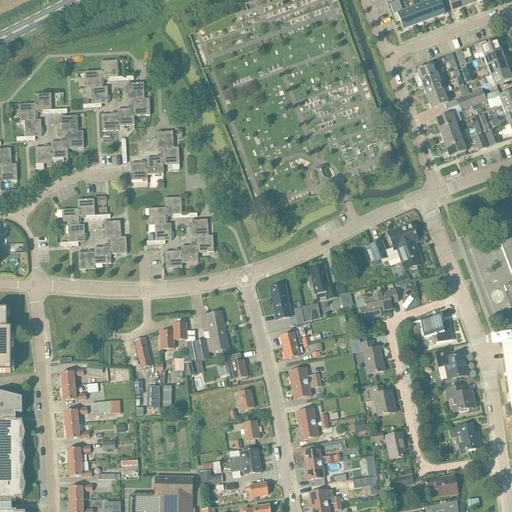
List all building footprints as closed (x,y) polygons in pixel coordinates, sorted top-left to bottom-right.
[(444,15),(441,6),(438,0),(435,0),(428,3),(434,19),(444,15)] [(462,8),(459,0),(447,0),(452,12),(462,8)] [(459,0),(462,8),(472,4),(470,0),(459,0)] [(403,12),(398,1),(389,4),(396,21),(399,20),(403,30),(413,26),(407,11),(403,12)] [(424,23),(434,19),(428,3),(418,7),(424,23)] [(413,26),(424,23),(418,7),(407,11),(413,26)] [(484,58),(504,50),(503,46),(499,47),(497,42),(487,46),(485,42),(474,46),(477,53),(480,54),(482,53),(484,58)] [(506,54),(504,50),(484,58),(487,67),(504,61),(502,56),(506,54)] [(456,53),(459,63),(460,66),(466,64),(461,51),(456,53)] [(452,55),(446,57),(451,69),(457,67),(452,55)] [(101,71),(102,79),(109,78),(109,82),(133,81),(133,77),(118,78),(117,61),(100,62),(101,71)] [(504,61),(487,67),(491,77),(511,69),(510,64),(506,66),(504,61)] [(443,73),(442,71),(439,62),(432,64),(433,66),(417,72),(419,77),(415,78),(416,83),(437,75),(443,73)] [(511,70),(511,69),(491,77),(485,79),(489,88),(511,80),(509,75),(511,73),(511,70)] [(102,87),(102,79),(101,71),(85,72),(85,89),(90,89),(90,88),(102,87)] [(437,75),(416,83),(418,87),(422,86),(424,91),(440,85),(437,75)] [(144,99),(143,83),(127,84),(128,101),(133,100),(144,100),(144,99)] [(440,85),(424,91),(426,96),(422,97),(423,102),(444,94),(440,85)] [(107,87),(102,87),(90,88),(90,89),(91,105),(89,105),(88,100),(83,100),(83,109),(101,108),(101,104),(108,104),(107,87)] [(471,101),(484,96),(482,91),(469,95),(471,101)] [(502,106),(511,102),(511,91),(498,97),(502,106)] [(43,115),(67,114),(67,110),(51,111),(51,94),(34,95),(34,104),(35,104),(35,111),(42,111),(43,115)] [(448,104),(444,94),(423,102),(425,106),(429,105),(431,110),(448,104)] [(471,101),(469,95),(456,100),(458,105),(471,101)] [(471,101),(473,106),(486,102),(484,96),(471,101)] [(144,100),(133,100),(133,109),(133,117),(134,117),(150,116),(149,99),(144,99),(144,100)] [(437,126),(433,127),(435,131),(455,124),(455,123),(460,122),(457,114),(461,112),(460,111),(473,106),(471,101),(458,105),(445,111),(447,116),(435,120),(437,126)] [(511,102),(502,106),(505,116),(511,113),(511,102)] [(36,120),(35,111),(35,104),(34,104),(18,105),(19,122),(24,121),(36,120)] [(133,117),(133,109),(117,110),(117,115),(118,127),(134,126),(134,117),(133,117)] [(118,127),(117,115),(101,115),(102,132),(118,131),(118,127)] [(61,133),(66,133),(78,133),(78,132),(77,116),(60,117),(61,133)] [(41,120),(36,120),(24,121),(25,138),(16,138),(17,142),(35,141),(35,137),(41,137),(41,120)] [(455,124),(435,131),(436,136),(440,134),(442,139),(459,133),(455,124)] [(67,149),(84,149),(83,132),(78,132),(78,133),(66,133),(67,142),(67,149)] [(173,132),(162,132),(156,133),(157,149),(162,149),(173,149),(173,148),(173,132)] [(490,147),(496,145),(491,132),(486,134),(490,147)] [(459,133),(442,139),(444,144),(440,146),(442,150),(462,142),(459,133)] [(482,136),(476,138),(474,139),(478,152),(487,148),(482,136)] [(51,159),(52,159),(68,159),(67,149),(67,142),(51,143),(51,147),(51,159)] [(462,142),(442,150),(443,154),(447,153),(449,158),(466,152),(462,142)] [(51,147),(43,148),(35,148),(35,165),(52,164),(52,159),(51,159),(51,147)] [(173,149),(162,149),(162,151),(162,156),(162,158),(163,165),(171,165),(172,171),(179,170),(179,164),(178,148),(173,148),(173,149)] [(0,166),(11,166),(11,165),(10,149),(0,149),(0,166)] [(163,165),(162,158),(146,159),(146,163),(147,175),(164,175),(163,165)] [(147,175),(146,163),(130,164),(131,181),(148,180),(147,175)] [(16,165),(11,165),(11,166),(0,166),(0,172),(0,175),(0,182),(1,182),(17,181),(16,165)] [(320,183),(328,179),(323,167),(315,170),(320,183)] [(164,199),(165,208),(165,216),(172,215),(173,219),(197,218),(197,214),(182,215),(181,198),(164,199)] [(110,219),(110,215),(95,216),(94,200),(77,200),(78,210),(79,217),(86,217),(86,220),(110,219)] [(166,224),(165,216),(165,208),(148,209),(149,226),(154,226),(154,225),(166,224)] [(78,210),(62,211),(62,227),(67,227),(67,226),(79,226),(79,217),(78,210)] [(208,237),(208,236),(207,220),(190,221),(191,238),(196,238),(208,237)] [(510,220),(493,226),(494,230),(511,223),(510,220)] [(121,238),(120,222),(104,222),(104,239),(109,239),(121,238)] [(171,224),(166,224),(154,225),(154,226),(155,242),(147,242),(147,246),(165,245),(165,241),(172,241),(171,224)] [(416,252),(413,243),(418,242),(412,225),(399,229),(400,230),(389,234),(389,233),(388,234),(393,249),(385,252),(381,242),(370,246),(376,262),(387,259),(387,260),(399,256),(405,271),(423,264),(423,263),(421,264),(417,251),(416,252)] [(67,226),(67,227),(68,243),(60,243),(60,247),(78,246),(78,243),(85,242),(84,226),(79,226),(67,226)] [(197,254),(198,254),(214,253),(213,236),(208,236),(208,237),(196,238),(197,246),(197,254)] [(121,238),(109,239),(110,248),(110,255),(111,255),(127,254),(126,237),(121,238)] [(509,308),(509,309),(511,307),(511,240),(500,245),(511,277),(511,283),(504,287),(511,307),(509,308)] [(181,264),(182,264),(198,263),(198,254),(197,254),(197,246),(181,247),(181,252),(181,264)] [(94,265),(95,265),(111,264),(111,255),(110,255),(110,248),(94,248),(94,253),(94,265)] [(181,252),(173,252),(165,252),(165,269),(182,268),(182,264),(181,264),(181,252)] [(94,253),(87,253),(78,254),(79,270),(95,270),(95,265),(94,265),(94,253)] [(342,270),(345,262),(338,260),(336,267),(342,270)] [(308,279),(310,287),(313,287),(315,295),(329,292),(331,300),(338,299),(338,297),(336,287),(329,288),(324,267),(309,270),(311,279),(308,279)] [(291,318),(285,285),(269,288),(271,297),(273,297),(274,302),(272,302),(276,321),(291,318)] [(377,317),(376,313),(392,310),(390,304),(398,303),(395,290),(387,292),(387,293),(364,298),(366,308),(360,309),(362,321),(377,317)] [(349,301),(348,294),(341,296),(342,303),(349,301)] [(316,305),(303,308),(305,321),(319,319),(316,305)] [(0,372),(10,373),(10,372),(14,372),(14,364),(10,364),(10,352),(14,352),(14,345),(10,345),(10,343),(14,343),(14,336),(10,336),(10,330),(6,330),(6,319),(10,319),(10,312),(6,312),(6,311),(0,310),(0,372)] [(194,343),(196,353),(197,362),(209,360),(208,353),(213,352),(213,353),(228,350),(221,313),(205,316),(210,341),(206,342),(205,341),(194,343)] [(424,338),(427,337),(429,346),(437,344),(452,341),(449,323),(438,325),(437,318),(447,316),(447,315),(410,324),(421,322),(424,338)] [(173,332),(160,332),(160,342),(161,350),(174,350),(173,340),(186,340),(186,342),(187,358),(184,358),(184,360),(184,364),(196,362),(192,342),(195,342),(194,332),(186,332),(186,324),(173,324),(173,325),(173,332)] [(283,349),(296,345),(300,344),(299,338),(295,339),(293,334),(280,337),(283,349)] [(135,342),(137,352),(142,369),(151,366),(145,339),(135,342)] [(359,339),(349,341),(352,354),(361,352),(362,352),(365,364),(368,376),(375,374),(385,372),(379,348),(374,349),(372,342),(363,344),(360,344),(359,339)] [(296,345),(283,349),(286,360),(299,357),(296,345)] [(466,368),(465,362),(463,355),(451,358),(449,350),(435,354),(438,368),(447,366),(450,379),(448,380),(468,376),(468,375),(467,376),(465,368),(466,368)] [(240,354),(224,358),(227,370),(230,382),(234,381),(238,380),(247,378),(243,360),(241,361),(240,354)] [(184,360),(175,360),(175,372),(176,372),(183,372),(184,372),(184,364),(184,360)] [(195,362),(187,364),(190,377),(198,375),(195,362)] [(102,374),(103,368),(88,366),(87,372),(102,374)] [(305,369),(298,370),(288,372),(291,386),(321,381),(320,375),(307,377),(305,369)] [(61,374),(62,388),(75,386),(74,377),(84,376),(83,370),(73,371),(73,372),(61,374)] [(294,401),(304,399),(311,397),(309,389),(322,386),(321,381),(291,386),(294,401)] [(136,396),(143,395),(142,383),(134,383),(136,396)] [(99,393),(98,385),(87,385),(88,394),(99,393)] [(76,395),(75,386),(62,388),(63,401),(76,400),(76,401),(87,400),(86,394),(76,395)] [(475,408),(473,402),(471,392),(464,393),(463,386),(444,390),(447,400),(451,399),(454,412),(454,413),(475,408)] [(162,408),(170,408),(170,387),(163,387),(162,408)] [(382,387),(372,389),(369,390),(372,402),(376,401),(379,417),(396,413),(395,413),(394,413),(391,399),(392,399),(391,392),(383,393),(382,387)] [(148,388),(147,409),(159,409),(160,388),(148,388)] [(0,511),(15,511),(16,511),(11,511),(5,511),(5,508),(5,504),(5,501),(11,501),(16,501),(16,500),(22,500),(22,499),(24,492),(22,491),(21,482),(24,481),(22,474),(22,473),(24,466),(21,465),(21,456),(24,455),(22,448),(22,447),(24,440),(21,439),(21,430),(23,429),(22,423),(22,421),(15,421),(15,418),(15,414),(21,414),(21,399),(0,393),(0,511)] [(121,415),(120,402),(91,404),(92,417),(121,415)] [(241,417),(252,415),(250,402),(239,404),(241,417)] [(241,417),(239,404),(228,406),(230,419),(241,417)] [(216,408),(219,421),(230,419),(228,406),(216,408)] [(64,412),(65,426),(78,425),(78,415),(87,414),(87,409),(77,409),(77,411),(64,412)] [(296,412),(299,427),(315,424),(313,410),(296,412)] [(252,415),(241,417),(243,430),(255,428),(252,415)] [(241,417),(230,419),(232,432),(243,430),(241,417)] [(221,434),(232,432),(230,419),(219,421),(221,434)] [(321,423),(315,424),(299,427),(301,441),(318,438),(316,427),(322,426),(322,430),(332,428),(331,422),(329,422),(328,421),(321,423)] [(355,433),(366,431),(364,421),(353,423),(355,433)] [(124,424),(116,425),(117,433),(125,432),(124,424)] [(79,433),(78,425),(65,426),(67,439),(79,438),(79,440),(90,439),(89,433),(79,433)] [(460,453),(481,448),(479,440),(475,440),(471,426),(452,430),(453,437),(456,436),(460,453)] [(381,434),(371,436),(372,443),(383,441),(381,434)] [(402,434),(393,436),(385,437),(390,461),(406,457),(402,441),(404,440),(402,434)] [(241,449),(240,442),(235,443),(235,445),(232,445),(232,450),(241,449)] [(342,449),(341,442),(324,444),(325,451),(342,449)] [(67,450),(68,464),(81,463),(80,454),(91,453),(90,447),(80,448),(80,449),(67,450)] [(232,458),(233,466),(262,461),(261,449),(243,452),(243,457),(232,458)] [(334,457),(321,458),(319,450),(303,453),(305,467),(335,462),(334,457)] [(264,473),(262,461),(233,466),(234,473),(246,471),(246,476),(264,473)] [(336,470),(335,462),(305,467),(307,481),(324,479),(323,472),(336,470)] [(81,463),(68,464),(69,477),(81,477),(81,478),(92,477),(91,471),(81,472),(81,463)] [(210,471),(200,473),(201,486),(222,484),(222,476),(211,477),(210,471)] [(345,481),(343,471),(333,473),(334,483),(345,481)] [(411,475),(392,479),(394,489),(413,485),(411,475)] [(377,477),(369,478),(370,487),(371,495),(380,493),(377,477)] [(424,479),(425,485),(434,483),(435,489),(437,488),(439,498),(457,495),(453,477),(438,480),(438,477),(424,479)] [(191,511),(191,510),(191,497),(192,497),(192,491),(192,478),(155,478),(154,495),(154,496),(161,496),(160,511),(191,511)] [(246,499),(258,497),(268,496),(266,484),(249,486),(250,489),(245,490),(246,499)] [(70,488),(70,502),(82,501),(82,492),(92,492),(92,486),(82,486),(82,487),(70,488)] [(309,493),(311,508),(328,505),(334,504),(341,503),(340,497),(333,498),(332,490),(326,491),(309,493)] [(83,511),(82,501),(70,502),(70,511),(92,511),(93,510),(83,511)] [(457,511),(457,501),(427,508),(427,511),(457,511)]
